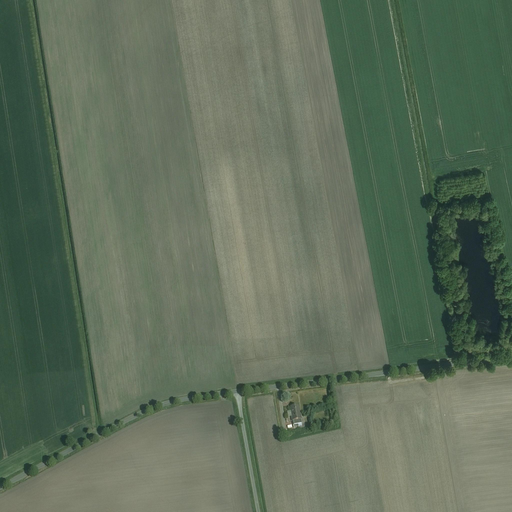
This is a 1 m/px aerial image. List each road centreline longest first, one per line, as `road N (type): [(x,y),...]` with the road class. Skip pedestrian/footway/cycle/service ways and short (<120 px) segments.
road 1 (tertiary): [(238,392),(511,356)]
road 2 (tertiary): [(0,489),(159,404),(238,392)]
road 3 (track): [(463,362),(433,196)]
road 4 (track): [(511,323),(484,193)]
road 5 (residential): [(259,511),(238,392)]
